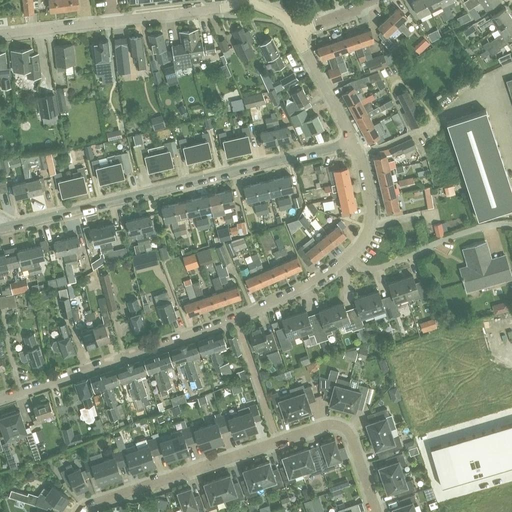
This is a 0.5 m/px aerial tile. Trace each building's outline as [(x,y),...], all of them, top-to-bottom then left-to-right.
[(22,0),(25,14),(34,13),(32,0),(22,0)] [(65,10),(63,0),(41,0),(43,0),(49,0),(51,12),(65,10)] [(79,8),(78,0),(63,0),(65,10),(79,8)] [(419,17),(431,12),(424,0),(414,0),(412,1),(419,17)] [(424,0),(431,12),(442,6),(438,0),(424,0)] [(476,0),(466,7),(469,10),(481,2),(486,9),(499,0),(476,0)] [(388,17),(397,26),(407,17),(399,8),(388,17)] [(498,28),(511,19),(511,18),(505,8),(491,17),(486,21),(484,17),(476,22),(481,30),(494,21),(498,28)] [(444,21),(448,19),(444,11),(440,13),(444,21)] [(388,34),(397,26),(388,17),(378,27),(382,30),(378,33),(380,35),(379,36),(382,39),(381,41),(390,51),(398,44),(388,34)] [(488,50),(511,33),(511,19),(498,28),(502,34),(497,38),(497,37),(490,42),(489,41),(482,45),(486,50),(488,49),(488,50)] [(426,30),(430,28),(426,20),(422,22),(426,30)] [(420,22),(415,25),(420,32),(424,29),(420,22)] [(466,36),(476,30),(472,24),(463,31),(466,36)] [(406,36),(411,32),(405,27),(401,31),(406,36)] [(245,32),(242,28),(233,32),(237,43),(235,44),(242,60),(254,54),(249,43),(253,41),(248,31),(245,32)] [(372,57),(367,43),(375,41),(371,29),(357,34),(361,45),(365,55),(364,55),(367,61),(369,69),(370,72),(388,66),(383,54),(372,57)] [(190,56),(203,54),(201,41),(199,41),(197,30),(188,31),(189,38),(187,39),(190,56)] [(192,66),(190,56),(187,39),(189,38),(188,31),(179,33),(181,44),(172,45),(174,56),(173,56),(175,69),(192,66)] [(511,33),(488,50),(491,55),(500,49),(499,48),(507,42),(511,49),(511,48),(511,33)] [(168,61),(166,51),(165,49),(166,49),(162,34),(149,36),(153,52),(156,52),(158,63),(168,61)] [(348,50),(361,45),(357,34),(344,38),(348,50)] [(138,70),(147,69),(144,46),(143,46),(142,36),(129,38),(131,55),(136,54),(138,70)] [(119,73),(131,72),(127,38),(114,39),(119,73)] [(285,66),(279,54),(280,54),(272,38),(259,44),(267,60),(270,58),(276,70),(285,66)] [(344,38),(331,43),(335,54),(338,63),(344,61),(341,52),(348,50),(344,38)] [(424,38),(420,42),(426,48),(430,44),(424,38)] [(225,58),(229,56),(226,50),(229,49),(225,39),(218,42),(221,48),(225,58)] [(112,77),(110,60),(111,60),(108,40),(98,42),(98,43),(92,44),(94,62),(97,61),(100,78),(112,77)] [(216,56),(215,49),(214,42),(205,44),(206,54),(207,54),(208,57),(216,56)] [(338,63),(335,54),(331,43),(317,47),(321,59),(328,57),(331,68),(327,69),(332,82),(337,81),(343,79),(338,63)] [(76,72),(75,64),(73,44),(55,47),(57,66),(57,71),(66,70),(67,73),(76,72)] [(33,61),(32,49),(12,51),(15,71),(26,70),(27,78),(40,76),(38,60),(33,61)] [(7,68),(5,52),(0,53),(0,76),(1,77),(1,79),(0,79),(1,89),(11,88),(10,78),(11,78),(10,68),(7,68)] [(360,63),(367,61),(364,55),(358,57),(360,63)] [(231,75),(227,64),(224,65),(220,67),(225,78),(231,75)] [(275,88),(264,64),(256,68),(259,74),(260,73),(268,91),(275,88)] [(167,78),(177,76),(175,69),(174,65),(164,68),(167,78)] [(156,83),(162,81),(159,70),(153,72),(156,83)] [(276,89),(277,91),(284,88),(298,80),(294,72),(280,80),(283,85),(276,89)] [(365,97),(360,87),(371,84),(371,83),(382,79),(378,72),(350,81),(340,86),(344,92),(342,93),(349,106),(365,97)] [(302,111),(302,110),(299,105),(309,100),(302,87),(292,93),(296,101),(285,105),(290,117),(302,111)] [(60,112),(67,110),(63,88),(56,89),(60,112)] [(275,89),(275,88),(268,91),(274,105),(281,102),(277,92),(277,91),(276,89),(275,89)] [(410,129),(414,127),(423,123),(407,90),(398,95),(406,111),(402,112),(410,129)] [(59,113),(56,93),(37,97),(40,117),(42,116),(43,121),(56,119),(57,119),(57,114),(59,113)] [(365,97),(349,106),(355,118),(366,111),(367,112),(373,109),(369,102),(375,98),(372,93),(365,97)] [(242,99),(231,102),(233,110),(244,108),(242,99)] [(362,129),(373,123),(369,117),(382,111),(379,106),(373,109),(367,112),(366,111),(355,118),(362,129)] [(313,132),(313,133),(324,127),(317,114),(309,119),(304,109),(308,108),(308,107),(302,110),(302,111),(290,117),(295,127),(300,124),(306,135),(313,132)] [(511,205),(511,189),(485,108),(446,121),(477,217),(511,205)] [(271,117),(277,142),(289,139),(286,126),(280,127),(277,115),(276,116),(275,112),(271,113),(271,117)] [(263,146),(277,142),(271,117),(265,118),(268,130),(259,132),(263,146)] [(207,130),(213,128),(211,118),(204,120),(207,130)] [(157,128),(170,126),(169,119),(156,120),(157,128)] [(373,123),(362,129),(369,142),(375,138),(378,143),(384,139),(381,135),(380,136),(373,123)] [(235,137),(239,151),(250,149),(249,141),(252,141),(249,126),(242,128),(243,135),(235,137)] [(115,139),(113,132),(106,133),(108,141),(115,139)] [(196,143),(199,157),(211,154),(209,147),(212,147),(209,132),(202,134),(204,141),(196,143)] [(239,151),(235,137),(228,139),(226,132),(219,133),(222,148),(224,147),(226,155),(239,151)] [(144,163),(146,162),(148,170),(160,167),(155,147),(147,148),(147,147),(144,148),(141,134),(133,136),(135,145),(140,144),(144,163)] [(199,157),(196,143),(188,145),(186,138),(179,139),(182,154),(185,153),(187,160),(199,157)] [(416,148),(412,138),(406,141),(401,144),(400,143),(389,148),(393,157),(404,151),(405,153),(416,148)] [(155,147),(160,167),(172,164),(171,157),(174,156),(171,142),(163,143),(164,145),(155,147)] [(87,159),(94,158),(91,145),(84,147),(87,159)] [(388,161),(387,155),(389,154),(388,149),(380,151),(381,155),(374,157),(377,171),(390,168),(390,167),(396,166),(394,160),(388,161)] [(47,164),(54,163),(51,152),(45,154),(47,164)] [(111,163),(108,164),(112,178),(124,175),(122,168),(132,166),(128,152),(122,153),(114,155),(115,157),(110,159),(111,163)] [(41,169),(47,168),(44,155),(38,157),(37,155),(20,157),(23,168),(39,164),(41,169)] [(3,173),(10,172),(7,159),(0,160),(3,173)] [(112,178),(108,164),(105,165),(105,162),(100,163),(99,159),(91,161),(95,175),(98,174),(100,181),(112,178)] [(332,185),(350,181),(347,167),(340,169),(339,164),(331,166),(332,170),(329,171),(332,185)] [(71,177),(74,192),(86,189),(84,182),(84,179),(87,178),(84,166),(83,167),(77,168),(78,171),(79,175),(71,177)] [(316,173),(322,172),(320,166),(308,168),(310,174),(316,173)] [(381,184),(393,181),(390,168),(377,171),(381,184)] [(56,173),(54,174),(56,185),(60,184),(60,187),(62,195),(74,192),(71,177),(63,179),(61,172),(56,173)] [(26,181),(30,194),(43,191),(46,188),(43,177),(40,178),(40,177),(33,179),(32,174),(24,176),(25,181),(26,181)] [(282,193),(294,190),(290,175),(278,178),(282,193)] [(415,183),(413,177),(407,179),(399,181),(400,186),(415,183)] [(270,196),(282,193),(278,178),(267,181),(270,196)] [(17,198),(30,194),(26,181),(25,181),(13,184),(17,198)] [(259,199),(270,196),(267,181),(255,184),(259,199)] [(340,197),(353,195),(350,181),(332,185),(331,185),(324,187),(325,193),(333,191),(333,192),(339,191),(340,197)] [(384,198),(397,195),(393,181),(381,184),(384,198)] [(247,202),(259,199),(255,184),(243,187),(247,202)] [(448,187),(450,197),(460,195),(458,185),(448,187)] [(220,192),(223,207),(235,205),(232,190),(220,192)] [(212,210),(223,207),(220,192),(208,195),(212,210)] [(200,213),(212,210),(208,195),(196,198),(200,213)] [(353,195),(340,197),(343,210),(340,211),(342,216),(350,215),(349,210),(356,208),(353,195)] [(397,195),(384,198),(387,212),(395,210),(396,214),(404,213),(402,207),(400,208),(397,195)] [(284,198),(286,209),(292,208),(290,197),(284,198)] [(188,216),(200,213),(196,198),(185,201),(188,216)] [(280,211),(286,209),(284,198),(278,200),(280,211)] [(185,201),(173,204),(177,219),(183,217),(188,216),(185,201)] [(260,204),(263,214),(269,213),(266,203),(260,204)] [(318,211),(312,203),(306,205),(314,215),(318,211)] [(182,238),(181,235),(178,225),(177,219),(173,204),(161,207),(165,222),(171,220),(173,228),(175,236),(179,235),(180,239),(182,238)] [(257,216),(263,214),(260,204),(254,206),(257,216)] [(225,213),(228,223),(233,222),(231,211),(225,213)] [(228,223),(225,213),(219,214),(222,225),(228,223)] [(150,241),(147,230),(153,228),(150,215),(138,218),(146,249),(151,248),(150,241)] [(306,228),(310,224),(304,216),(299,219),(306,228)] [(202,218),(204,229),(210,228),(208,217),(202,218)] [(135,252),(146,249),(138,218),(126,221),(130,234),(135,233),(138,244),(134,245),(135,252)] [(198,230),(204,229),(202,218),(196,220),(198,230)] [(302,224),(298,219),(287,223),(291,233),(302,224)] [(335,244),(346,235),(341,229),(345,226),(340,220),(336,223),(338,225),(327,234),(335,244)] [(241,233),(247,231),(244,221),(239,223),(239,226),(230,228),(232,235),(241,232),(241,233)] [(437,237),(444,235),(442,223),(434,225),(437,237)] [(113,247),(111,239),(117,238),(114,224),(102,227),(110,259),(118,257),(116,250),(113,250),(113,247)] [(187,233),(185,224),(178,225),(181,235),(187,233)] [(105,262),(110,260),(110,259),(102,227),(90,230),(93,243),(99,242),(101,250),(102,254),(103,253),(105,262)] [(325,252),(335,244),(327,234),(317,243),(325,252)] [(72,264),(74,272),(79,270),(77,263),(78,263),(75,251),(82,250),(78,236),(66,239),(72,264)] [(43,277),(39,260),(45,259),(44,252),(49,251),(46,239),(40,241),(41,246),(30,248),(36,276),(37,279),(43,277)] [(72,264),(66,239),(54,242),(58,256),(63,254),(66,266),(65,266),(70,283),(76,281),(75,277),(74,272),(72,264)] [(231,256),(237,254),(232,242),(227,244),(231,256)] [(314,261),(325,252),(317,243),(308,250),(303,244),(298,249),(300,253),(305,259),(309,256),(314,261)] [(493,266),(486,243),(464,249),(469,266),(460,269),(463,277),(462,278),(463,280),(464,280),(467,291),(511,278),(507,262),(493,266)] [(223,265),(230,262),(225,250),(223,244),(216,247),(218,253),(223,265)] [(163,260),(169,258),(166,247),(160,249),(163,260)] [(30,278),(36,276),(30,248),(18,251),(21,264),(22,271),(28,269),(30,278)] [(201,266),(214,262),(210,248),(197,252),(201,266)] [(281,256),(288,253),(285,248),(279,250),(281,256)] [(276,258),(281,256),(279,250),(273,253),(276,258)] [(197,255),(195,255),(194,253),(183,257),(187,270),(199,266),(199,265),(200,264),(197,255)] [(10,273),(9,268),(5,254),(0,255),(0,282),(5,281),(3,275),(10,273)] [(145,267),(142,254),(132,257),(135,269),(145,267)] [(256,267),(258,273),(259,273),(264,285),(276,279),(271,268),(265,270),(257,254),(251,256),(253,261),(256,267)] [(284,262),(289,274),(302,268),(297,256),(284,262)] [(276,279),(289,274),(284,262),(271,268),(276,279)] [(219,276),(222,284),(228,282),(226,277),(229,276),(226,267),(223,268),(221,264),(216,266),(219,276)] [(251,290),(264,285),(259,273),(258,273),(256,267),(250,269),(249,269),(252,276),(246,279),(251,290)] [(108,310),(117,308),(108,273),(99,275),(108,310)] [(401,279),(407,298),(419,294),(422,303),(428,301),(421,281),(416,283),(413,275),(401,279)] [(217,293),(211,295),(215,307),(228,302),(224,290),(222,284),(219,276),(212,278),(217,293)] [(202,311),(192,283),(191,278),(183,281),(188,296),(191,303),(185,305),(188,316),(202,311)] [(20,293),(29,290),(27,279),(18,281),(20,293)] [(400,300),(407,298),(401,279),(389,283),(393,294),(387,297),(395,319),(400,317),(400,315),(397,307),(401,306),(401,304),(400,300)] [(12,295),(20,293),(18,281),(10,283),(10,287),(12,294),(12,295)] [(215,307),(211,295),(204,297),(199,281),(192,283),(202,311),(215,307)] [(224,290),(228,302),(241,298),(237,286),(224,290)] [(3,295),(12,294),(10,287),(5,288),(5,289),(2,290),(3,295)] [(395,319),(387,297),(382,298),(379,291),(367,295),(373,313),(384,309),(388,319),(389,321),(395,319)] [(42,303),(54,300),(53,295),(46,297),(44,292),(40,293),(42,303)] [(171,301),(168,292),(160,294),(154,296),(158,306),(163,322),(176,318),(177,317),(171,301)] [(145,310),(150,308),(145,294),(141,295),(145,310)] [(0,308),(8,307),(7,303),(16,301),(15,295),(0,297),(0,308)] [(361,317),(373,313),(367,295),(355,299),(357,307),(352,309),(359,329),(358,329),(363,344),(367,342),(362,327),(364,327),(361,317)] [(59,299),(63,318),(73,316),(69,297),(59,299)] [(101,312),(107,310),(105,297),(104,297),(98,299),(101,312)] [(138,314),(136,309),(140,308),(137,299),(127,302),(132,316),(129,316),(134,332),(147,327),(144,319),(145,319),(143,312),(138,314)] [(511,310),(511,304),(511,300),(497,305),(500,314),(511,310)] [(359,329),(352,309),(346,310),(344,303),(332,307),(338,325),(343,323),(346,331),(352,329),(352,331),(358,329),(359,329)] [(74,321),(81,320),(78,306),(71,308),(74,321)] [(333,333),(331,328),(338,325),(332,307),(319,311),(323,323),(318,325),(327,352),(328,356),(330,355),(325,340),(329,339),(328,335),(333,333)] [(327,352),(318,325),(312,327),(307,311),(295,315),(301,333),(307,331),(309,336),(314,335),(317,343),(320,342),(324,353),(327,352)] [(294,336),(301,333),(295,315),(283,319),(285,327),(279,329),(280,331),(277,332),(283,350),(292,347),(291,345),(296,343),(294,336)] [(57,352),(61,350),(63,356),(76,351),(67,322),(60,325),(59,325),(63,338),(58,340),(53,341),(52,345),(53,349),(57,352)] [(93,328),(98,344),(110,340),(105,324),(93,328)] [(253,342),(249,343),(252,351),(255,350),(255,351),(264,348),(266,353),(276,366),(283,364),(278,349),(273,335),(266,337),(262,326),(249,331),(253,342)] [(87,348),(98,344),(93,328),(81,332),(87,348)] [(469,332),(397,358),(405,381),(428,373),(429,375),(465,362),(466,363),(479,359),(469,332)] [(219,353),(219,350),(226,347),(222,333),(210,337),(223,375),(232,372),(229,362),(225,363),(221,352),(219,353)] [(38,346),(34,334),(24,337),(28,349),(18,352),(21,360),(24,362),(28,360),(30,366),(44,362),(39,345),(38,346)] [(234,356),(242,353),(236,335),(228,338),(234,356)] [(223,375),(210,337),(198,342),(203,355),(211,352),(212,355),(211,356),(216,372),(217,372),(219,378),(223,377),(223,375)] [(183,347),(194,380),(195,380),(197,386),(198,389),(203,387),(200,377),(199,377),(194,362),(193,362),(192,359),(200,356),(195,342),(183,347)] [(189,381),(194,380),(183,347),(171,351),(176,365),(184,362),(185,364),(184,365),(189,381)] [(366,358),(368,350),(360,347),(357,356),(366,358)] [(166,371),(165,368),(173,366),(168,352),(156,356),(167,389),(173,387),(167,371),(166,371)] [(167,389),(156,356),(144,360),(149,374),(157,371),(158,374),(155,375),(160,391),(162,396),(169,394),(167,389)] [(138,380),(138,377),(146,375),(141,361),(129,365),(144,407),(150,405),(147,396),(148,395),(142,379),(138,380)] [(145,409),(144,407),(129,365),(117,369),(122,383),(131,380),(131,383),(130,383),(135,399),(134,399),(138,412),(145,409)] [(244,369),(236,372),(240,382),(248,379),(244,369)] [(495,369),(411,394),(420,422),(503,397),(495,369)] [(112,389),(111,386),(119,384),(114,370),(102,374),(117,416),(118,419),(130,415),(128,409),(123,411),(121,404),(118,404),(113,389),(112,389)] [(329,404),(342,408),(348,388),(350,382),(337,378),(337,375),(330,373),(328,378),(320,376),(320,390),(332,393),(329,404)] [(110,418),(117,416),(102,374),(91,378),(95,392),(103,389),(104,392),(103,392),(108,408),(107,409),(110,418)] [(350,382),(348,388),(342,408),(355,412),(359,400),(364,402),(368,387),(358,384),(359,381),(351,378),(350,382)] [(93,404),(89,394),(92,393),(87,379),(75,383),(80,397),(82,397),(85,407),(80,409),(84,419),(85,419),(85,421),(89,423),(93,422),(95,418),(94,416),(98,414),(94,404),(93,404)] [(291,393),(298,416),(311,411),(308,400),(315,397),(311,386),(298,390),(297,387),(289,389),(291,394),(291,393)] [(291,393),(291,394),(279,398),(277,392),(270,394),(276,410),(282,409),(285,420),(298,416),(291,393)] [(100,395),(93,397),(96,404),(102,402),(100,395)] [(34,424),(41,422),(39,417),(53,413),(49,402),(33,407),(36,414),(31,416),(34,424)] [(238,410),(240,415),(246,433),(257,429),(254,419),(260,417),(256,404),(238,410)] [(173,416),(181,413),(179,406),(171,409),(173,416)] [(390,430),(386,417),(389,416),(387,408),(375,412),(378,420),(366,424),(371,437),(390,430)] [(16,412),(15,411),(8,413),(17,437),(27,433),(20,411),(16,412)] [(0,423),(6,440),(16,437),(8,413),(1,415),(2,417),(0,417),(0,423)] [(246,433),(240,415),(230,418),(228,413),(221,416),(225,428),(231,426),(235,437),(246,433)] [(219,430),(225,428),(221,416),(215,418),(216,423),(206,426),(212,444),(223,441),(219,430)] [(511,423),(430,448),(442,486),(511,465),(511,423)] [(212,444),(206,426),(196,430),(194,425),(187,427),(191,440),(197,438),(201,448),(212,444)] [(82,440),(80,431),(75,432),(73,426),(62,429),(67,444),(82,440)] [(185,442),(191,440),(187,427),(170,433),(172,438),(178,456),(189,452),(185,442)] [(39,442),(46,439),(42,429),(35,432),(39,442)] [(390,430),(371,437),(375,450),(386,446),(388,451),(402,447),(399,436),(393,438),(390,430)] [(167,460),(178,456),(172,438),(170,433),(153,439),(157,451),(163,449),(167,460)] [(151,453),(157,451),(153,439),(147,441),(148,446),(138,449),(138,450),(144,467),(155,464),(151,453)] [(344,446),(338,449),(335,439),(321,444),(325,455),(320,457),(324,471),(335,467),(333,462),(348,457),(344,446)] [(7,457),(13,455),(8,442),(2,444),(7,457)] [(35,459),(41,457),(36,442),(30,444),(35,459)] [(138,450),(138,449),(136,444),(119,450),(123,463),(129,461),(133,471),(144,467),(138,450)] [(295,452),(302,472),(310,469),(312,475),(322,472),(318,457),(312,459),(308,448),(295,452)] [(117,465),(123,463),(119,450),(112,453),(114,458),(104,461),(110,479),(121,475),(117,465)] [(110,479),(104,461),(101,452),(90,456),(91,460),(84,462),(89,474),(95,472),(99,483),(110,479)] [(294,475),(302,472),(295,452),(282,457),(286,468),(281,470),(285,484),(296,481),(294,475)] [(403,474),(400,466),(406,464),(402,453),(388,458),(390,464),(379,467),(383,480),(403,474)] [(256,466),(263,485),(271,483),(273,488),(283,485),(279,471),(273,472),(269,461),(256,466)] [(74,471),(71,464),(66,466),(67,469),(61,471),(66,483),(72,481),(77,491),(88,486),(80,469),(74,471)] [(255,488),(263,485),(256,466),(243,470),(247,481),(242,483),(246,497),(257,494),(255,488)] [(217,479),(224,499),(232,496),(234,502),(244,498),(240,484),(234,486),(230,474),(217,479)] [(403,474),(383,480),(388,493),(399,489),(401,495),(415,490),(411,480),(406,481),(403,474)] [(216,501),(224,499),(217,479),(204,483),(208,494),(202,496),(207,511),(218,507),(216,501)] [(330,492),(349,485),(347,479),(328,485),(330,492)] [(69,497),(53,486),(49,492),(44,488),(38,496),(28,492),(28,495),(11,489),(9,496),(35,505),(47,509),(53,501),(62,507),(69,497)] [(431,499),(435,498),(431,487),(424,489),(427,497),(431,499)] [(195,499),(191,488),(178,492),(185,511),(193,509),(193,511),(202,511),(205,511),(200,497),(195,499)] [(295,491),(288,493),(292,504),(299,501),(295,491)] [(415,511),(414,507),(413,502),(416,501),(414,495),(402,499),(404,504),(393,508),(393,511),(415,511)] [(156,498),(154,506),(165,509),(167,501),(156,498)] [(312,511),(325,511),(327,511),(322,498),(309,502),(312,511)] [(338,510),(338,511),(366,511),(363,502),(338,510)] [(441,503),(434,504),(435,511),(442,510),(441,503)]
